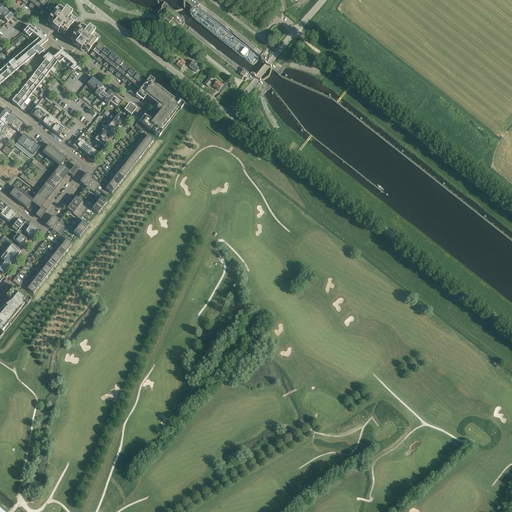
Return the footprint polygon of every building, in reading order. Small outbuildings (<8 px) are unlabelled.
[(32,9),(34,5),(38,0),(28,0),(31,3),(29,6),(32,9)] [(38,14),(41,10),(47,3),(43,0),(38,0),(34,5),(38,8),(35,11),(38,14)] [(44,19),(47,15),(53,8),(47,3),(41,10),(44,13),(41,16),(44,19)] [(50,17),(47,21),(51,23),(49,25),(51,27),(57,32),(60,34),(61,32),(65,35),(77,19),(71,14),(65,9),(60,5),(55,10),(53,8),(47,15),(50,17)] [(19,20),(6,10),(1,15),(7,23),(12,19),(17,22),(19,20)] [(90,49),(93,52),(98,45),(96,42),(100,37),(94,33),(94,32),(88,28),(82,23),(70,39),(73,42),(72,43),(74,45),(80,50),(83,52),(84,50),(87,53),(90,49)] [(28,27),(23,24),(21,26),(26,29),(23,32),(29,37),(32,34),(35,36),(38,34),(29,26),(28,27)] [(41,36),(41,35),(38,34),(35,36),(38,39),(33,43),(39,48),(48,41),(41,36)] [(36,54),(38,56),(44,51),(39,48),(33,43),(28,47),(36,54)] [(90,55),(93,57),(96,54),(99,57),(105,49),(99,44),(98,45),(93,52),(90,55)] [(36,54),(28,47),(23,52),(30,60),(36,54)] [(102,59),(105,62),(112,55),(105,49),(99,57),(96,60),(99,63),(102,59)] [(53,58),(57,62),(59,63),(64,59),(67,61),(70,59),(70,58),(71,57),(69,56),(68,57),(61,51),(53,58)] [(23,52),(18,56),(25,64),(30,60),(23,52)] [(48,54),(43,59),(45,61),(53,67),(57,62),(53,58),(48,54)] [(108,64),(112,67),(118,60),(112,55),(105,62),(103,65),(105,68),(108,64)] [(13,60),(19,68),(25,64),(18,56),(13,60)] [(67,61),(64,64),(67,67),(72,71),(70,73),(71,73),(72,74),(77,68),(78,67),(79,66),(70,59),(67,61)] [(14,72),(19,68),(13,60),(8,64),(14,72)] [(109,70),(112,73),(115,69),(118,72),(124,65),(118,60),(112,67),(109,70)] [(45,61),(41,66),(49,72),(50,70),(53,73),(56,70),(53,67),(45,61)] [(190,64),(188,66),(189,67),(196,72),(201,67),(194,61),(191,65),(190,64)] [(14,72),(8,64),(3,69),(9,77),(14,72)] [(121,74),(124,77),(131,70),(124,65),(118,72),(115,75),(118,78),(121,74)] [(41,66),(37,71),(45,77),(49,72),(41,66)] [(3,69),(0,70),(0,75),(4,81),(9,77),(3,69)] [(243,72),(240,75),(244,78),(245,76),(246,75),(247,76),(249,73),(244,69),(242,71),(243,72)] [(121,81),(124,83),(127,79),(131,82),(137,75),(131,70),(124,77),(121,81)] [(37,71),(33,76),(41,83),(45,77),(37,71)] [(133,85),(137,88),(142,83),(143,80),(137,75),(131,82),(128,86),(131,88),(133,85)] [(33,76),(29,81),(37,88),(41,83),(33,76)] [(210,76),(204,84),(208,87),(211,84),(213,87),(219,91),(220,90),(222,92),(228,85),(225,83),(223,85),(218,81),(217,82),(214,80),(210,76)] [(90,79),(87,84),(94,90),(100,84),(92,77),(90,79)] [(137,88),(140,90),(137,93),(144,99),(146,97),(156,105),(154,106),(156,108),(156,109),(158,110),(159,110),(151,121),(146,117),(141,124),(150,131),(151,130),(154,133),(153,134),(158,138),(163,133),(162,132),(179,110),(180,111),(184,105),(179,101),(178,102),(154,82),(149,78),(145,83),(146,84),(145,85),(142,83),(137,88)] [(29,81),(24,87),(32,93),(37,88),(29,81)] [(94,90),(96,92),(94,94),(98,97),(105,88),(100,84),(94,90)] [(24,87),(20,92),(28,98),(32,93),(24,87)] [(105,88),(98,97),(104,101),(107,97),(106,96),(109,91),(105,88)] [(107,97),(104,101),(107,104),(115,96),(109,91),(106,96),(107,97)] [(20,92),(16,97),(24,103),(28,98),(20,92)] [(16,96),(11,102),(20,109),(24,103),(16,97),(16,96)] [(108,105),(110,102),(117,108),(122,102),(115,96),(107,104),(108,105)] [(129,104),(128,106),(124,111),(131,116),(134,111),(136,109),(129,104)] [(41,108),(37,105),(30,114),(36,118),(39,114),(39,113),(38,112),(41,108)] [(47,113),(41,108),(38,112),(39,113),(39,114),(36,118),(40,121),(45,115),(47,113)] [(6,109),(0,116),(0,141),(3,138),(2,137),(4,135),(8,125),(18,132),(25,124),(6,109)] [(48,121),(48,120),(47,120),(51,115),(47,113),(45,115),(40,121),(46,126),(49,122),(48,121)] [(51,115),(47,120),(48,120),(48,121),(49,122),(46,126),(49,129),(56,120),(51,115)] [(109,121),(118,128),(124,120),(122,118),(118,115),(112,122),(109,121)] [(58,129),(57,128),(60,123),(56,120),(49,129),(55,133),(58,129)] [(109,130),(110,128),(115,131),(118,128),(109,121),(105,126),(109,130)] [(55,133),(59,136),(61,134),(66,127),(60,123),(57,128),(58,129),(55,133)] [(111,137),(115,131),(110,128),(109,130),(105,126),(102,130),(111,137)] [(102,138),(103,138),(108,141),(111,137),(102,130),(97,136),(102,139),(102,138)] [(34,142),(35,142),(30,138),(29,139),(23,134),(22,136),(18,141),(17,143),(15,145),(20,147),(21,149),(26,153),(28,153),(31,158),(33,155),(33,156),(40,147),(34,143),(34,142)] [(154,141),(153,140),(145,134),(144,134),(145,134),(142,138),(151,145),(150,144),(153,141),(154,142),(154,141)] [(97,136),(94,140),(103,147),(108,141),(103,138),(102,138),(102,139),(97,136)] [(78,148),(80,149),(85,143),(79,138),(74,144),(72,147),(76,150),(78,148)] [(151,145),(142,138),(139,142),(148,149),(147,148),(150,145),(151,145)] [(148,149),(139,142),(136,146),(145,153),(145,152),(144,152),(147,148),(148,149)] [(93,149),(85,143),(80,149),(87,155),(93,149)] [(48,145),(42,153),(46,157),(53,149),(48,145)] [(2,151),(5,154),(8,156),(12,150),(10,148),(7,146),(2,151)] [(145,153),(136,146),(133,149),(142,156),(141,156),(144,152),(145,153)] [(53,149),(46,157),(50,160),(57,152),(53,149)] [(89,156),(87,159),(91,162),(98,153),(93,149),(87,155),(89,156)] [(142,157),(142,156),(133,149),(130,153),(139,160),(138,159),(141,156),(142,157)] [(57,152),(50,160),(55,163),(61,155),(57,152)] [(139,160),(130,153),(127,157),(136,164),(135,163),(138,160),(139,160)] [(61,155),(55,163),(59,167),(61,165),(65,159),(61,155)] [(136,164),(127,157),(124,161),(133,168),(132,167),(135,164),(136,164)] [(133,168),(124,161),(121,164),(130,172),(130,171),(129,171),(132,167),(133,168)] [(130,172),(121,164),(118,168),(127,175),(126,174),(129,171),(130,172)] [(54,173),(53,175),(57,178),(59,177),(65,168),(61,165),(59,167),(54,173)] [(69,172),(70,172),(68,174),(72,177),(79,169),(74,166),(69,172)] [(59,177),(57,178),(62,182),(63,180),(68,174),(70,172),(69,172),(65,168),(59,177)] [(127,176),(127,175),(118,168),(115,172),(124,179),(123,178),(126,175),(127,176)] [(124,179),(115,172),(112,176),(121,183),(120,182),(123,179),(124,179)] [(83,178),(97,189),(100,185),(96,181),(93,179),(91,178),(91,177),(87,173),(86,173),(86,174),(83,178)] [(53,175),(49,179),(58,186),(62,182),(57,178),(53,175)] [(121,183),(112,176),(109,180),(118,187),(118,186),(117,186),(120,182),(121,183)] [(85,185),(87,187),(89,189),(94,193),(97,189),(83,178),(79,182),(79,183),(84,186),(85,185)] [(49,179),(46,183),(55,191),(58,186),(49,179)] [(118,187),(109,180),(106,183),(115,190),(117,186),(118,187)] [(46,183),(42,188),(51,195),(55,191),(46,183)] [(115,191),(115,190),(106,183),(103,187),(112,194),(112,193),(114,190),(115,191)] [(15,187),(9,195),(13,199),(20,190),(15,187)] [(42,188),(39,192),(43,196),(48,199),(51,195),(42,188)] [(20,190),(13,199),(18,202),(24,194),(20,190)] [(33,200),(31,202),(31,203),(35,206),(42,198),(43,196),(39,192),(37,194),(32,200),(33,200)] [(24,194),(18,202),(22,205),(28,197),(24,194)] [(42,198),(35,206),(40,209),(41,207),(46,201),(48,199),(43,196),(42,198)] [(107,203),(98,196),(95,200),(104,206),(106,203),(107,204),(107,203)] [(28,197),(22,205),(26,209),(31,203),(31,202),(33,200),(32,200),(28,197)] [(86,212),(89,208),(80,201),(78,199),(76,197),(76,198),(76,197),(73,201),(86,212)] [(95,200),(92,204),(100,210),(104,206),(95,200)] [(70,205),(83,216),(86,212),(73,201),(70,205)] [(92,204),(89,208),(89,207),(89,208),(98,215),(99,214),(98,214),(100,210),(92,204)] [(80,220),(83,216),(70,205),(67,209),(68,210),(71,212),(80,219),(80,220)] [(0,215),(4,219),(11,210),(7,207),(0,215)] [(40,209),(35,216),(40,219),(46,211),(41,207),(40,209)] [(14,216),(13,216),(15,214),(11,210),(4,219),(8,222),(12,218),(14,216)] [(22,226),(24,224),(18,219),(14,216),(12,218),(16,222),(11,228),(17,232),(22,226)] [(53,216),(49,221),(64,232),(67,228),(59,222),(57,220),(58,220),(53,216)] [(89,227),(80,220),(80,219),(80,220),(77,223),(85,230),(88,226),(89,227)] [(49,221),(46,225),(50,229),(51,229),(51,228),(53,230),(56,232),(60,236),(61,236),(64,232),(49,221)] [(77,223),(74,227),(82,234),(85,230),(77,223)] [(38,231),(37,230),(35,228),(35,229),(30,225),(28,228),(24,224),(22,226),(27,230),(25,232),(32,238),(35,233),(36,234),(38,231)] [(71,231),(77,236),(80,238),(79,237),(82,234),(74,227),(71,231)] [(17,234),(13,239),(19,244),(16,248),(18,250),(21,246),(22,246),(26,241),(26,240),(17,234)] [(63,238),(60,242),(69,249),(69,248),(71,245),(72,245),(63,238)] [(69,249),(60,242),(57,246),(66,253),(66,252),(68,248),(69,249)] [(10,243),(7,248),(8,249),(17,256),(20,251),(18,250),(16,248),(12,244),(10,243)] [(57,246),(54,249),(63,256),(65,252),(66,253),(57,246)] [(8,249),(5,253),(14,260),(17,256),(8,249)] [(63,257),(63,256),(54,249),(51,253),(60,260),(60,259),(62,256),(63,257)] [(5,253),(0,259),(2,260),(9,265),(14,260),(5,253)] [(51,253),(48,257),(57,264),(58,264),(57,263),(59,260),(60,260),(51,253)] [(57,264),(48,257),(45,261),(54,268),(55,268),(54,267),(56,264),(57,264)] [(2,260),(0,261),(0,272),(2,274),(9,265),(2,260)] [(45,261),(42,264),(51,272),(52,271),(51,271),(53,267),(54,268),(45,261)] [(51,272),(42,264),(39,268),(48,275),(49,275),(48,274),(51,271),(51,272)] [(39,268),(36,272),(45,279),(46,279),(45,278),(48,275),(48,276),(48,275),(39,268)] [(45,279),(36,272),(34,276),(43,283),(42,282),(45,279)] [(40,287),(40,286),(39,286),(42,282),(42,283),(43,283),(34,276),(31,280),(40,287)] [(39,287),(40,287),(31,280),(28,283),(37,290),(36,290),(39,286),(39,287)] [(24,287),(33,294),(34,294),(33,293),(36,290),(36,291),(37,290),(28,283),(25,287),(24,287)] [(0,339),(4,334),(26,306),(27,306),(31,301),(26,296),(25,297),(13,287),(6,296),(10,299),(8,301),(9,301),(10,299),(12,301),(8,303),(7,303),(5,306),(7,308),(6,309),(4,307),(0,311),(0,339)]
